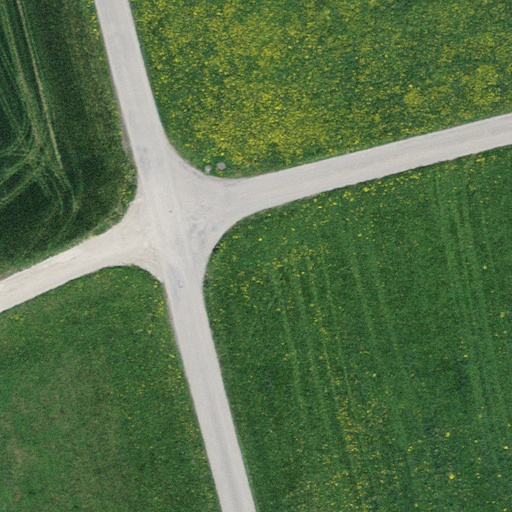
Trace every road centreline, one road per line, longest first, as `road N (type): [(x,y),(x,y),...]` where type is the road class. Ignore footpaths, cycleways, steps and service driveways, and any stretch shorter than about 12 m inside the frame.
road 1 (unclassified): [(511,136),(164,220)]
road 2 (unclassified): [(164,220),(237,511)]
road 3 (unclassified): [(109,0),(164,220)]
road 4 (track): [(164,220),(0,298)]
